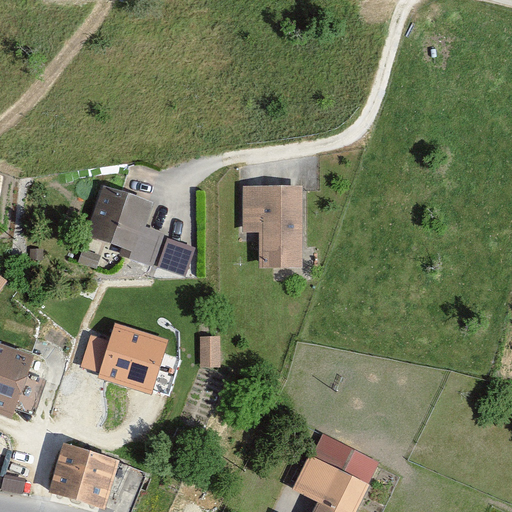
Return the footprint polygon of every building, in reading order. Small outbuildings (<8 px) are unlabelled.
[(151,203),(104,187),(87,237),(134,253),(151,203)] [(302,188),(239,187),(238,231),(257,232),(256,267),(300,268),(302,188)] [(81,373),(154,388),(166,334),(112,322),(109,337),(90,333),(81,373)] [(219,335),(197,335),(197,368),(220,368),(219,335)] [(0,343),(0,416),(12,421),(35,356),(0,343)] [(312,511),(354,511),(378,462),(319,434),(293,490),(317,502),(312,511)] [(117,460),(61,444),(47,491),(103,508),(117,460)]
